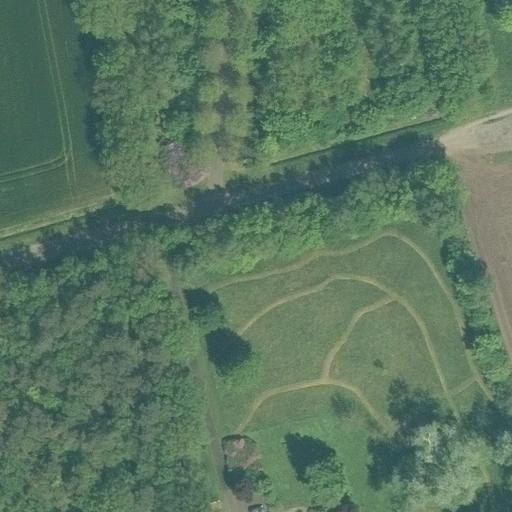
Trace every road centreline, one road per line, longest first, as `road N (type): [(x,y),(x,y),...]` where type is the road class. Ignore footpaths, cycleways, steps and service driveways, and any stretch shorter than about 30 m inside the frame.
road 1 (unclassified): [(0,263),(475,138)]
road 2 (unknown): [(216,206),(230,0)]
